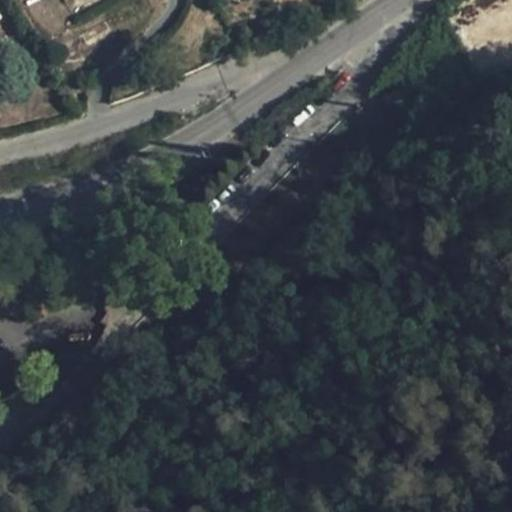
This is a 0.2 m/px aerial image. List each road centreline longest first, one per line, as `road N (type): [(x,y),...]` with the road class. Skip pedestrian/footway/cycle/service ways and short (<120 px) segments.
road 1 (unclassified): [(0,437),(91,366),(364,70),(370,47),(360,32)]
road 2 (secondary): [(0,210),(156,162),(280,81)]
road 3 (residential): [(280,81),(245,71),(105,129),(0,153)]
